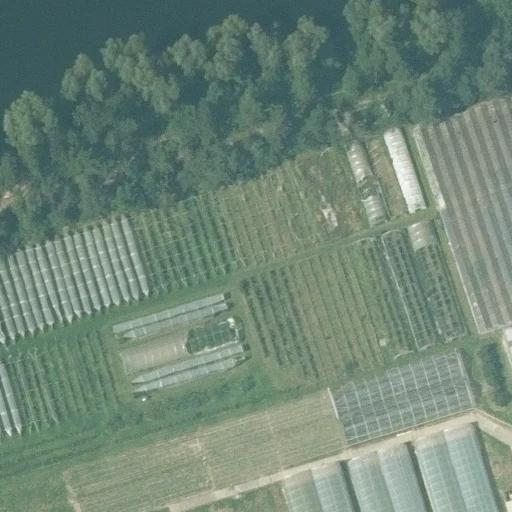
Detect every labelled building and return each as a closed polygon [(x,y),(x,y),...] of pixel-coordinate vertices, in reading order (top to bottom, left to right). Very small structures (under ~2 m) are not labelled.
[(343,235),(425,211),(404,140),(322,164),(343,235)] [(386,362),(466,339),(433,222),(353,244),(386,362)] [(182,382),(248,365),(235,314),(231,315),(226,298),(131,323),(136,341),(116,346),(124,377),(146,371),(149,383),(180,375),(182,382)] [(511,334),(502,338),(511,371),(511,334)] [(347,443),(475,411),(460,354),(332,386),(347,443)] [(498,511),(476,426),(418,442),(436,511),(498,511)] [(427,511),(409,447),(352,463),(365,511),(427,511)] [(356,511),(345,466),(286,481),(293,511),(356,511)]
